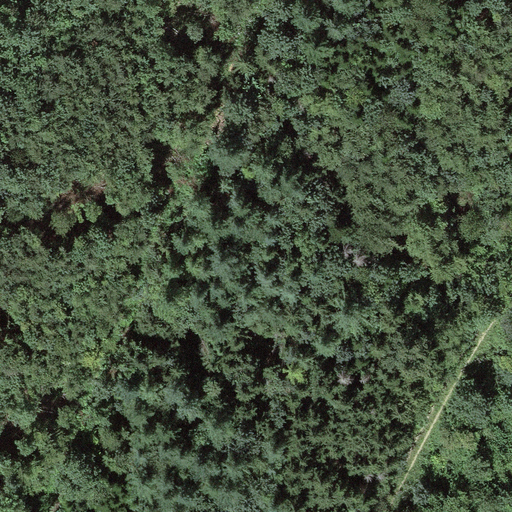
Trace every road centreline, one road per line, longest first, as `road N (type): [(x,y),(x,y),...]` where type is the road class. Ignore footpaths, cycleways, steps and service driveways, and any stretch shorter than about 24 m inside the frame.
road 1 (track): [(28,511),(209,74),(261,0)]
road 2 (track): [(511,291),(422,426),(382,511)]
road 3 (track): [(118,0),(0,57)]
